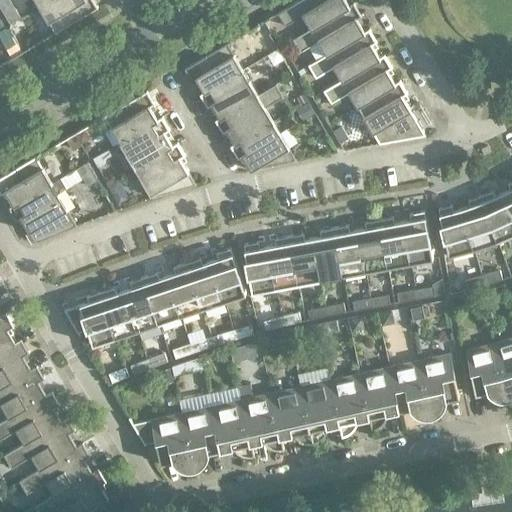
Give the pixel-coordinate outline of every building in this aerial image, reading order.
[(49,0),(40,6),(55,32),(98,7),(94,1),(93,0),(49,0)] [(304,15),(311,27),(312,28),(350,6),(349,5),(346,0),(298,0),(278,12),(285,25),(304,15)] [(354,2),(349,5),(350,6),(312,28),(311,27),(293,38),(301,51),(319,40),(326,53),(327,54),(365,31),(364,31),(358,20),(357,18),(362,15),(358,8),(354,2)] [(16,8),(5,14),(10,23),(21,17),(16,8)] [(369,28),(364,31),(365,31),(327,54),(326,53),(308,64),(316,77),(334,66),(342,79),(342,80),(380,57),(380,56),(374,46),(372,44),(377,41),(373,34),(369,28)] [(243,69),(227,42),(185,67),(188,73),(192,81),(197,78),(198,80),(205,90),(205,91),(243,69)] [(384,54),(380,56),(380,57),(342,80),(342,79),(324,90),(331,103),(350,92),(358,106),(396,83),(395,82),(389,72),(388,69),(392,67),(388,60),(384,54)] [(305,66),(298,70),(300,74),(307,70),(305,66)] [(258,94),(243,69),(205,91),(205,90),(200,93),(204,100),(208,106),(212,104),(214,106),(220,116),(220,117),(258,95),(258,94)] [(400,79),(395,82),(396,83),(358,106),(380,143),(426,134),(404,98),(403,95),(407,93),(405,88),(400,79)] [(284,96),(276,83),(258,94),(258,95),(220,117),(220,116),(215,119),(219,126),(223,132),(228,129),(229,132),(235,142),(236,143),(274,120),(266,107),(284,96)] [(151,96),(147,90),(104,115),(120,142),(158,119),(158,118),(151,107),(150,106),(155,103),(151,96)] [(315,111),(309,101),(298,108),(303,118),(315,111)] [(162,116),(158,118),(158,119),(120,142),(135,167),(173,145),(173,144),(167,134),(165,131),(170,129),(166,122),(162,116)] [(297,159),(274,120),(236,143),(235,142),(231,145),(235,152),(238,158),(243,155),(244,157),(252,170),(297,159)] [(342,126),(333,131),(340,143),(349,138),(342,126)] [(83,129),(74,134),(79,143),(84,140),(86,133),(83,129)] [(178,141),(173,144),(173,145),(135,167),(153,197),(196,184),(182,159),(181,157),(185,154),(181,147),(178,141)] [(102,152),(93,157),(98,166),(103,163),(105,156),(102,152)] [(9,206),(10,207),(52,182),(36,155),(0,176),(0,191),(1,194),(6,191),(7,193),(14,204),(9,206)] [(99,179),(89,161),(78,167),(89,185),(99,179)] [(118,179),(109,184),(114,193),(118,191),(120,184),(118,179)] [(511,180),(508,183),(510,188),(509,188),(503,191),(511,211),(511,180)] [(78,225),(52,182),(10,207),(13,213),(17,219),(21,217),(23,219),(36,242),(78,225)] [(493,190),(480,194),(497,239),(511,233),(511,211),(503,191),(497,194),(495,194),(493,190)] [(497,239),(480,194),(468,199),(469,204),(468,205),(462,207),(474,247),(497,239)] [(449,254),(474,247),(462,207),(455,209),(454,209),(452,204),(438,207),(449,254)] [(410,219),(403,220),(410,261),(433,257),(425,210),(410,213),(411,218),(410,219)] [(394,216),(379,218),(388,266),(410,261),(403,220),(396,221),(395,221),(394,216)] [(388,266),(379,218),(365,221),(366,227),(364,227),(358,228),(365,270),(388,266)] [(349,224),(334,227),(343,274),(365,270),(358,228),(351,229),(350,230),(349,224)] [(343,274),(334,227),(320,229),(321,235),(320,235),(313,236),(321,278),(343,274)] [(304,232),(289,235),(298,282),(321,278),(313,236),(307,238),(305,238),(304,232)] [(298,282),(289,235),(275,238),(276,243),(275,243),(268,245),(276,286),(298,282)] [(253,291),(276,286),(268,245),(262,246),(260,246),(259,241),(244,243),(253,291)] [(217,258),(211,260),(224,300),(246,292),(231,247),(217,252),(218,257),(217,258)] [(201,257),(187,261),(202,307),(224,300),(211,260),(205,262),(203,262),(201,257)] [(202,307),(187,261),(173,266),(175,272),(174,272),(167,274),(181,314),(202,307)] [(500,269),(482,274),(485,284),(502,278),(500,269)] [(158,271),(144,276),(159,321),(181,314),(167,274),(162,276),(160,277),(158,271)] [(485,284),(482,274),(465,280),(467,289),(485,284)] [(159,321),(144,276),(130,281),(132,286),(131,287),(124,289),(138,329),(159,321)] [(433,285),(415,288),(417,298),(435,295),(433,285)] [(115,286),(101,290),(116,336),(138,329),(124,289),(118,291),(117,291),(115,286)] [(417,298),(415,288),(397,292),(399,301),(417,298)] [(116,336),(101,290),(87,295),(89,301),(87,301),(65,308),(78,331),(88,327),(94,343),(116,336)] [(388,293),(370,296),(372,306),(390,303),(388,293)] [(372,306),(370,296),(353,300),(354,309),(372,306)] [(344,301),(326,305),(328,315),(346,311),(344,301)] [(328,315),(326,305),(308,309),(310,319),(328,315)] [(423,306),(411,308),(413,320),(425,317),(423,306)] [(299,311),(281,316),(284,325),(301,320),(299,311)] [(392,311),(380,313),(382,325),(394,323),(392,311)] [(6,313),(0,316),(1,317),(0,317),(0,353),(16,343),(9,332),(8,330),(14,326),(6,313)] [(284,325),(281,316),(264,320),(266,329),(284,325)] [(362,317),(350,319),(352,331),(364,329),(362,317)] [(336,319),(319,323),(321,333),(338,329),(336,319)] [(251,324),(234,329),(237,338),(254,333),(251,324)] [(317,324),(303,327),(306,339),(320,335),(317,324)] [(237,338),(234,329),(216,334),(219,343),(237,338)] [(511,336),(494,342),(510,398),(511,396),(511,336)] [(208,337),(190,342),(193,352),(211,346),(208,337)] [(22,339),(16,343),(0,353),(0,387),(31,369),(31,368),(25,358),(23,356),(29,352),(22,339)] [(193,352),(190,342),(173,348),(176,357),(193,352)] [(510,398),(494,342),(467,349),(476,393),(482,392),(488,390),(490,392),(492,394),(495,396),(496,397),(498,397),(502,398),(504,398),(507,398),(510,398)] [(228,347),(219,350),(223,362),(232,359),(228,347)] [(164,351),(147,358),(151,367),(168,360),(164,351)] [(450,352),(420,359),(432,415),(433,415),(435,414),(438,413),(440,412),(441,411),(443,409),(444,407),(445,405),(446,405),(447,402),(447,400),(448,399),(453,398),(460,396),(450,352)] [(151,367),(147,358),(130,364),(134,373),(151,367)] [(432,415),(420,359),(390,366),(400,409),(407,408),(411,407),(412,409),(413,410),(415,411),(417,412),(418,413),(420,414),(422,415),(424,415),(426,416),(429,416),(432,415)] [(186,360),(171,366),(171,367),(173,375),(189,371),(186,360)] [(37,365),(31,368),(31,369),(0,387),(0,404),(8,417),(8,418),(47,395),(46,394),(40,384),(39,382),(45,378),(37,365)] [(109,373),(112,382),(130,375),(126,366),(109,373)] [(400,409),(390,366),(360,372),(370,416),(369,416),(372,429),(374,428),(376,428),(378,427),(380,425),(383,423),(385,420),(386,418),(387,415),(388,413),(388,412),(394,411),(400,409)] [(171,367),(159,370),(162,383),(175,380),(173,375),(171,367)] [(370,416),(360,372),(330,379),(340,423),(342,435),(345,435),(348,433),(349,433),(351,431),(353,430),(355,428),(356,426),(356,425),(357,425),(357,423),(358,422),(358,420),(358,419),(365,417),(369,416),(370,416)] [(340,423),(330,379),(301,385),(313,442),(315,441),(317,441),(319,440),(321,438),(324,436),(325,434),(326,432),(327,431),(328,428),(329,425),(334,424),(340,423)] [(313,442),(301,385),(271,392),(281,436),(282,436),(288,434),(292,433),(294,436),(296,438),(298,439),(299,439),(302,441),(303,441),(305,442),(307,442),(311,442),(313,442)] [(52,391),(46,394),(47,395),(8,418),(8,417),(0,421),(0,439),(16,430),(23,443),(24,444),(62,421),(61,420),(56,410),(54,407),(60,404),(52,391)] [(281,436),(271,392),(241,399),(251,442),(252,442),(258,441),(263,440),(265,442),(267,444),(268,445),(270,446),(272,447),(273,448),(276,449),(278,449),(282,449),(284,448),(282,436),(281,436)] [(251,442),(241,399),(212,405),(222,449),(228,448),(233,447),(235,449),(236,450),(237,451),(238,452),(239,452),(240,453),(243,454),(246,455),(249,455),(252,455),(255,455),(252,442),(251,442)] [(222,449),(212,405),(182,412),(195,468),(198,467),(200,466),(203,464),(205,462),(207,459),(208,458),(209,457),(210,454),(210,452),(217,450),(222,449)] [(195,468),(182,412),(134,423),(130,416),(129,417),(145,444),(146,443),(157,440),(157,444),(161,461),(161,462),(169,461),(174,460),(175,461),(176,462),(178,464),(179,465),(181,466),(183,467),(185,468),(189,469),(192,469),(195,468)] [(68,416),(61,420),(62,421),(24,444),(23,443),(4,454),(12,467),(31,456),(39,468),(39,469),(77,447),(77,446),(71,436),(69,433),(75,430),(68,416)] [(83,442),(77,446),(77,447),(39,469),(39,468),(19,480),(27,493),(46,482),(54,494),(54,495),(93,473),(92,472),(86,461),(85,459),(91,455),(83,442)] [(161,461),(157,444),(147,446),(156,462),(160,461),(161,461)] [(98,468),(92,472),(93,473),(54,495),(54,494),(35,506),(38,511),(53,511),(62,507),(64,511),(86,511),(108,499),(101,487),(100,485),(106,481),(98,468)]
